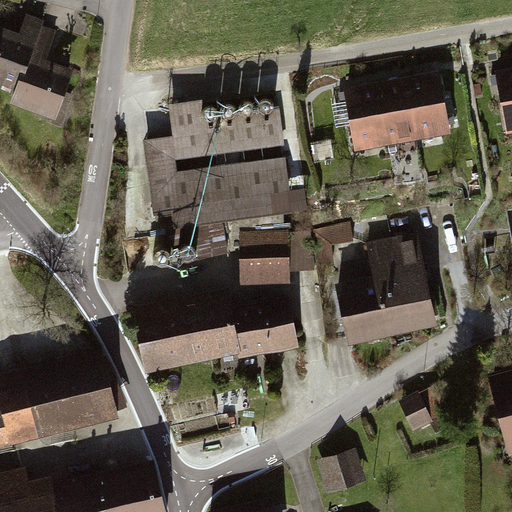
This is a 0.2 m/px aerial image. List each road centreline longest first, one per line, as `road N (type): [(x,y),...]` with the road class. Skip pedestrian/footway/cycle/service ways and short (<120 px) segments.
road 1 (track): [(114,90),(511,25)]
road 2 (residential): [(185,490),(308,436),(443,348),(511,319)]
road 3 (residential): [(78,283),(126,0)]
road 4 (secondary): [(185,490),(149,402),(78,283)]
road 5 (track): [(0,461),(160,429)]
